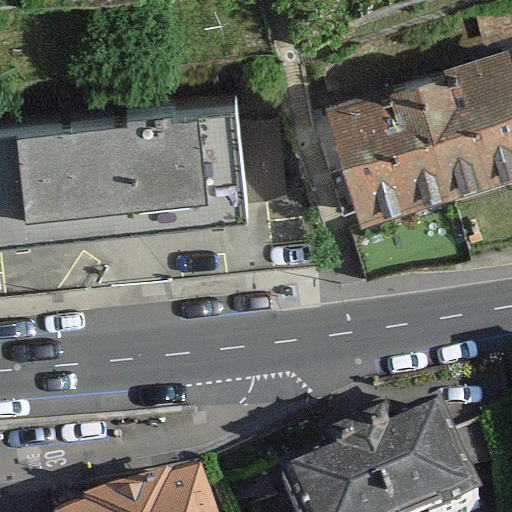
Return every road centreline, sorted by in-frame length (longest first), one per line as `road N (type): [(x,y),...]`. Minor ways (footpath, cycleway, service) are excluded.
road 1 (residential): [(0,481),(237,416),(277,344)]
road 2 (secondary): [(277,344),(0,369)]
road 3 (secondary): [(511,305),(277,344)]
